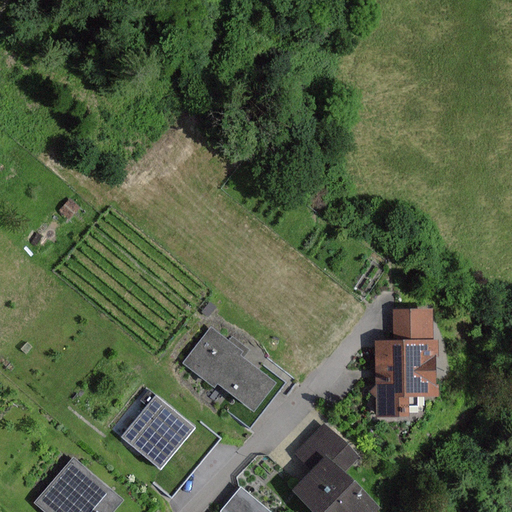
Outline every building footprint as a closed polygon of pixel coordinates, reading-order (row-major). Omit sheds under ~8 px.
[(408,412),(408,392),(435,392),(435,341),(432,341),(431,310),(400,311),(400,342),(382,342),(383,412),(408,412)] [(245,348),(216,325),(188,361),(218,384),(220,381),(255,408),(277,380),(242,352),(245,348)] [(197,418),(153,387),(122,430),(165,462),(197,418)] [(373,511),(378,507),(343,473),(360,456),(329,426),(303,453),(319,468),(298,489),(321,511),(373,511)] [(77,458),(38,501),(50,511),(113,511),(125,499),(77,458)] [(276,511),(244,486),(224,510),(225,511),(276,511)]
